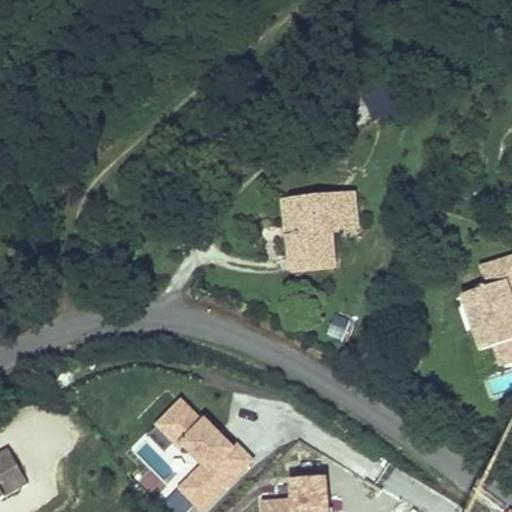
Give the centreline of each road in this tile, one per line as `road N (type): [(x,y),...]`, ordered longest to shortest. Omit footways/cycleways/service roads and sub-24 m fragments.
road 1 (unclassified): [(0,363),(81,323),(163,321),(263,349),(511,506)]
road 2 (track): [(269,32),(106,170),(70,218),(61,277),(81,323)]
